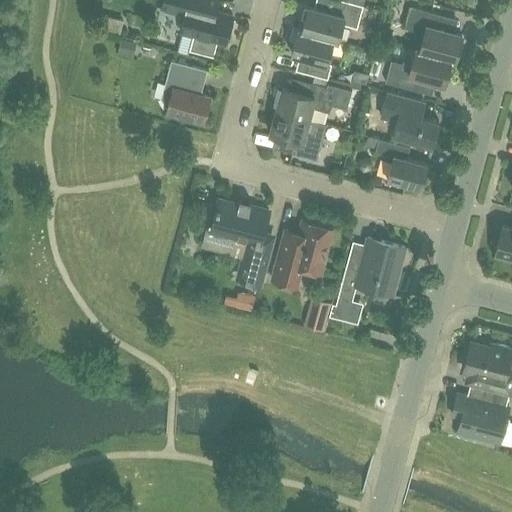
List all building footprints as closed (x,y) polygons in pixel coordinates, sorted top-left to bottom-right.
[(163,0),(162,7),(186,14),(181,31),(183,31),(178,50),(188,53),(189,49),(214,56),(218,41),(225,43),(229,30),(232,30),(235,21),(232,19),(233,15),(208,8),(209,0),(163,0)] [(359,3),(347,0),(345,0),(338,0),(335,13),(308,5),(302,29),(302,30),(333,38),(333,39),(338,40),(342,23),(357,27),(363,5),(359,3)] [(452,57),(452,58),(455,59),(462,33),(437,27),(441,13),(410,5),(404,27),(415,30),(414,34),(423,37),(420,48),(419,49),(452,57)] [(302,30),(302,29),(298,28),(293,27),(290,40),(295,41),(291,53),(301,55),(304,60),(306,60),(303,71),(328,78),(332,63),(327,62),(333,39),(333,38),(302,30)] [(123,53),(138,57),(141,44),(127,40),(123,53)] [(419,49),(420,48),(416,47),(412,60),(404,58),(402,62),(391,59),(385,81),(416,89),(420,76),(445,83),(452,58),(452,57),(419,49)] [(207,69),(171,59),(161,97),(167,107),(166,112),(204,122),(211,96),(201,93),(200,84),(201,78),(205,79),(207,69)] [(282,87),(276,110),(309,118),(312,106),(329,111),(331,104),(347,108),(352,91),(327,84),(327,86),(311,82),(308,93),(282,87)] [(388,90),(381,116),(397,120),(393,133),(433,144),(439,120),(423,116),(424,112),(414,109),(417,98),(388,90)] [(309,118),(276,110),(270,133),(296,140),(293,151),(317,158),(326,123),(309,118)] [(410,146),(379,137),(375,151),(393,156),(388,177),(421,186),(422,185),(425,183),(427,175),(425,172),(428,163),(407,157),(410,146)] [(219,198),(211,229),(224,232),(224,234),(228,235),(228,233),(235,235),(236,236),(231,254),(241,256),(248,258),(243,279),(262,284),(271,253),(258,250),(260,244),(264,229),(269,210),(251,205),(252,201),(250,200),(250,201),(249,203),(241,201),(242,199),(242,198),(240,198),(239,204),(219,198)] [(286,229),(272,279),(290,283),(292,273),(299,274),(301,266),(321,271),(332,227),(330,226),(330,222),(322,220),(317,222),(302,218),(298,232),(286,229)] [(511,226),(503,224),(496,251),(511,255),(511,226)] [(336,304),(350,308),(356,285),(392,294),(405,246),(368,236),(360,269),(346,265),(336,304)] [(241,292),(238,307),(252,310),(256,296),(241,292)] [(511,351),(511,347),(503,343),(494,343),(492,342),(490,346),(471,341),(464,369),(473,372),(470,384),(480,387),(509,394),(511,381),(511,366),(508,366),(511,351)] [(509,394),(480,387),(470,384),(467,395),(458,392),(452,413),(461,416),(458,430),(499,441),(509,406),(506,405),(509,394)]
